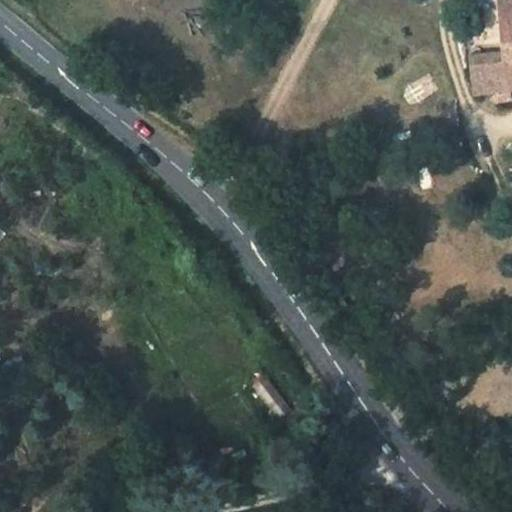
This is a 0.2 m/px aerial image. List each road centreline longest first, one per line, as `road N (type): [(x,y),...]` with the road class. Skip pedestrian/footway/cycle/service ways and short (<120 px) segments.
road 1 (secondary): [(448,511),(397,466),(228,214),(0,17)]
road 2 (track): [(511,466),(351,403)]
